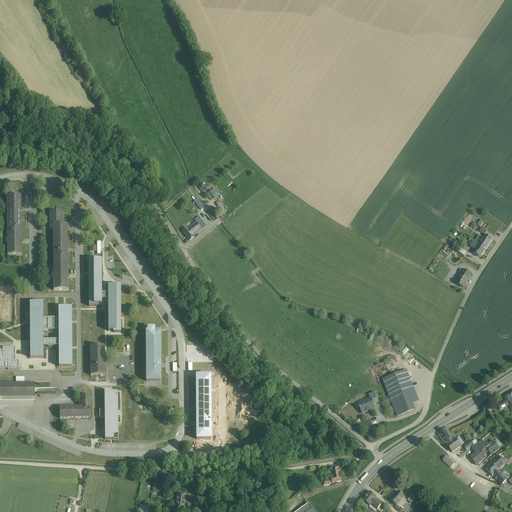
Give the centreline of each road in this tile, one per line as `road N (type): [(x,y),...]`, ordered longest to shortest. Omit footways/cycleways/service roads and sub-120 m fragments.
road 1 (unclassified): [(0,116),(82,135),(130,163),(236,321),(372,446)]
road 2 (track): [(372,446),(357,460),(199,478),(0,463)]
road 3 (primary): [(511,377),(382,459),(342,511)]
